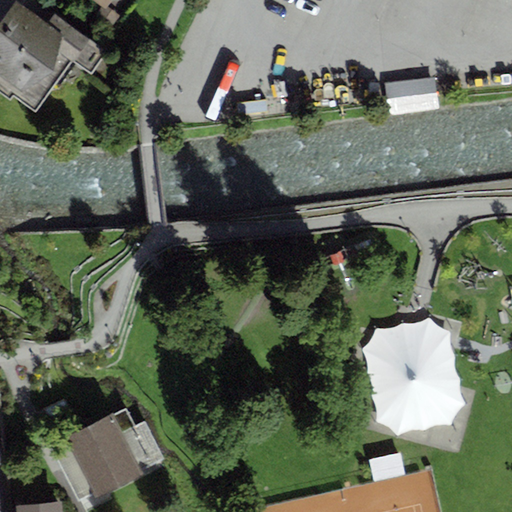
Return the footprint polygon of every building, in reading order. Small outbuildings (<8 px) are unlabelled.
[(15,0),(14,0),(0,20),(0,93),(9,100),(13,95),(35,112),(73,61),(91,75),(106,55),(88,42),(90,39),(55,13),(47,23),(15,0)] [(105,8),(102,6),(93,17),(109,28),(119,15),(106,6),(105,8)] [(385,84),(389,117),(439,111),(435,78),(385,84)] [(354,266),(340,244),(319,257),(333,280),(354,266)] [(125,408),(49,447),(77,502),(92,495),(95,501),(162,467),(159,460),(162,458),(143,421),(134,425),(125,408)] [(399,452),(368,459),(373,481),(405,473),(399,452)] [(62,511),(61,502),(16,505),(17,511),(62,511)]
